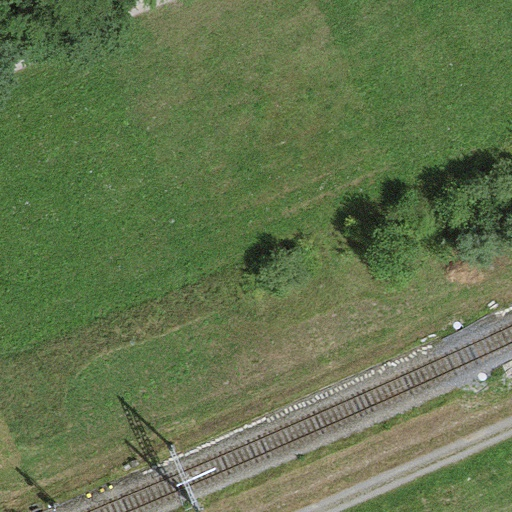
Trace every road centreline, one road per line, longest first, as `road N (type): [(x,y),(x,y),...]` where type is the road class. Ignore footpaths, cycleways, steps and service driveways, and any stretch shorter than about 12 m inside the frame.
road 1 (track): [(295,511),(511,414)]
road 2 (track): [(137,0),(0,62)]
